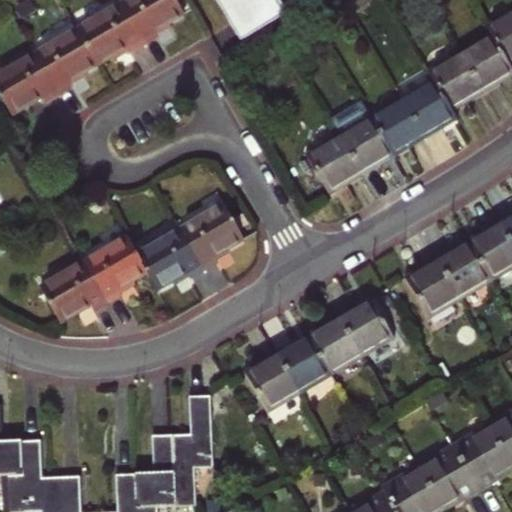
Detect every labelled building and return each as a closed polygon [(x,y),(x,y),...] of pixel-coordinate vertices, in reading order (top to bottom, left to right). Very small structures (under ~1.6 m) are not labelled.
[(175,0),(130,0),(121,6),(144,45),(158,37),(155,31),(184,14),(175,0)] [(224,0),(244,39),(293,15),(285,0),(224,0)] [(131,53),(144,45),(121,6),(79,30),(98,64),(127,47),(131,53)] [(492,37),(508,65),(511,62),(511,13),(486,28),(492,37)] [(36,55),(59,94),(73,86),(69,81),(98,64),(79,30),(36,55)] [(492,37),(460,56),(481,93),(511,75),(511,72),(508,65),(492,37)] [(45,102),(59,94),(36,55),(0,76),(0,93),(12,113),(42,96),(45,102)] [(481,93),(460,56),(430,73),(435,82),(451,110),(481,93)] [(426,137),(457,119),(451,110),(435,82),(404,100),(426,137)] [(426,137),(404,100),(373,118),(394,155),(426,137)] [(362,174),(394,155),(373,118),(340,137),(362,174)] [(362,174),(340,137),(308,156),(329,193),(362,174)] [(225,207),(182,232),(205,271),(218,263),(215,257),(244,240),(225,207)] [(511,221),(501,227),(511,245),(511,221)] [(470,246),(491,282),(511,268),(511,245),(501,227),(470,246)] [(191,279),(205,271),(182,232),(139,257),(148,273),(158,291),(187,273),(191,279)] [(86,264),(109,303),(123,295),(120,289),(148,273),(139,257),(128,239),(86,264)] [(470,246),(440,264),(460,299),(491,282),(470,246)] [(109,303),(86,264),(43,289),(62,322),(92,305),(95,311),(109,303)] [(429,318),(460,299),(440,264),(408,282),(429,318)] [(373,301),(340,320),(361,356),(394,337),(373,301)] [(361,356),(340,320),(309,338),(330,374),(361,356)] [(299,393),(330,374),(309,338),(278,357),(299,393)] [(268,411),(299,393),(278,357),(247,375),(268,411)] [(0,476),(3,477),(4,511),(158,511),(158,508),(197,506),(196,468),(214,467),(211,396),(190,397),(192,435),(153,436),(154,474),(117,476),(118,511),(81,511),(80,477),(42,478),(41,441),(3,442),(1,405),(0,405),(0,476)] [(511,466),(511,411),(502,418),(504,422),(489,431),(510,467),(511,466)] [(504,422),(502,418),(487,427),(489,431),(504,422)] [(487,427),(472,435),(474,439),(489,431),(487,427)] [(510,467),(489,431),(474,439),(472,435),(452,447),(478,491),(491,483),(489,479),(510,467)] [(419,471),(440,508),(461,495),(463,500),(478,491),(452,447),(431,459),(434,463),(419,471)] [(417,467),(419,471),(434,463),(431,459),(417,467)] [(419,471),(417,467),(402,476),(404,480),(419,471)] [(511,471),(511,470),(510,467),(489,479),(491,483),(511,471)] [(384,492),(395,511),(433,511),(440,508),(419,471),(404,480),(402,476),(381,487),(384,492)] [(365,509),(359,511),(395,511),(384,492),(362,504),(365,509)] [(440,508),(442,511),(463,500),(461,495),(440,508)]
